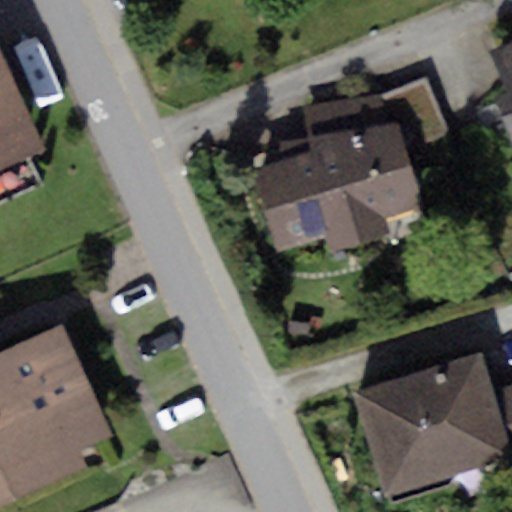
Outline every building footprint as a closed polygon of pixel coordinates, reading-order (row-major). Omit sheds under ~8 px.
[(0,54),(0,177),(45,158),(0,54)] [(511,60),(503,64),(511,85),(511,60)] [(424,77),(379,97),(408,161),(453,141),(424,77)] [(415,215),(385,123),(379,97),(306,108),(308,135),(281,140),(282,157),(253,166),(282,258),(415,215)] [(64,341),(0,368),(0,511),(9,511),(83,481),(76,464),(111,449),(64,341)] [(479,362),(359,400),(389,493),(511,453),(511,392),(491,399),(479,362)]
